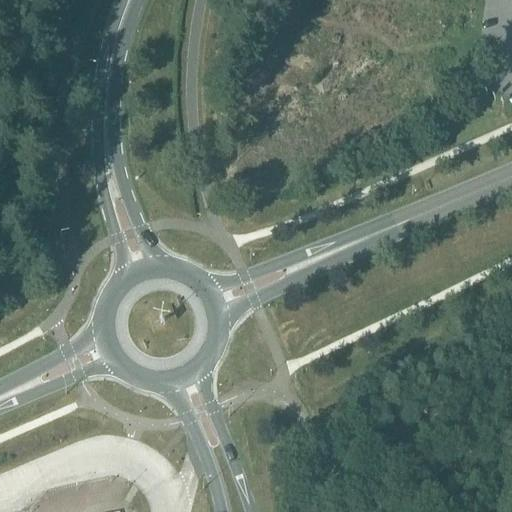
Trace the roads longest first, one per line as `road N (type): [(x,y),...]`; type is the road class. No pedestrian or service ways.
road 1 (primary): [(213,300),(511,177)]
road 2 (secondary): [(109,69),(99,173),(127,277)]
road 3 (secondary): [(155,266),(120,173),(109,69)]
road 4 (primary): [(250,511),(198,370)]
road 5 (primary): [(169,383),(219,511)]
